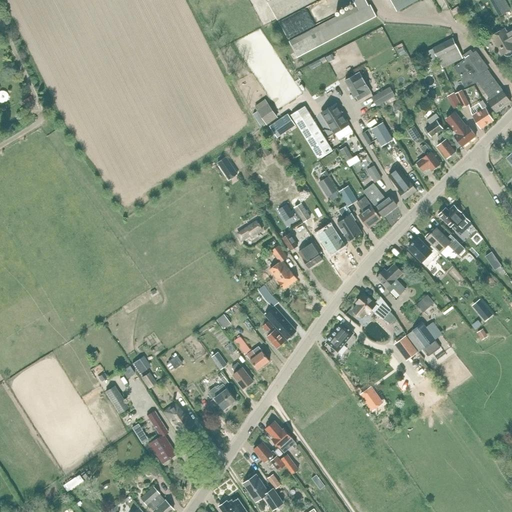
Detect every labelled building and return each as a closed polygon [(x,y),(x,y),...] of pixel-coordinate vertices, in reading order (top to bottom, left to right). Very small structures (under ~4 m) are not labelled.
[(245,0),(250,12),(255,10),(252,2),(257,0),(245,0)] [(266,0),(277,19),(313,0),(266,0)] [(298,58),(372,19),(377,17),(370,5),(368,5),(365,0),(352,0),(356,6),(288,41),(291,46),(298,58)] [(389,0),(396,12),(418,0),(389,0)] [(511,10),(505,0),(489,0),(499,17),(511,10)] [(445,9),(447,15),(456,11),(454,6),(445,9)] [(511,28),(506,32),(504,29),(490,37),(501,56),(503,55),(504,55),(504,56),(505,57),(506,57),(507,57),(507,58),(508,58),(509,57),(510,57),(511,57),(511,56),(511,55),(511,28)] [(484,34),(477,39),(480,43),(487,38),(484,34)] [(442,68),(462,58),(453,38),(432,48),(442,68)] [(510,102),(486,70),(488,68),(475,51),(472,53),(470,50),(462,56),(464,59),(453,68),(459,75),(464,87),(472,84),(478,82),(482,88),(481,88),(489,98),(486,101),(487,101),(496,113),(510,102)] [(318,60),(310,65),(312,69),(321,65),(318,60)] [(359,72),(345,81),(354,97),(356,96),(358,100),(371,93),(359,72)] [(390,87),(372,96),(377,106),(395,97),(390,87)] [(469,105),(463,94),(461,90),(455,93),(457,99),(460,105),(462,108),(463,107),(469,105)] [(457,99),(450,102),(453,109),(460,105),(457,99)] [(268,104),(258,111),(267,124),(277,117),(268,104)] [(335,134),(348,125),(335,104),(322,113),(335,134)] [(304,107),(291,116),(319,160),(333,151),(304,107)] [(481,128),(493,120),(485,108),(473,116),(481,128)] [(431,126),(425,130),(431,137),(442,129),(437,121),(440,119),(436,113),(427,120),(431,126)] [(287,114),(271,125),(278,136),(294,124),(287,114)] [(468,125),(466,127),(462,123),(461,124),(455,115),(448,120),(458,133),(455,136),(462,146),(476,136),(468,125)] [(383,123),(372,129),(382,146),(393,139),(383,123)] [(413,142),(421,137),(414,126),(407,131),(413,142)] [(365,132),(362,134),(368,144),(371,142),(365,132)] [(447,159),(455,152),(441,134),(437,137),(442,143),(437,146),(447,159)] [(271,154),(265,145),(257,150),(263,159),(271,154)] [(431,171),(440,164),(425,145),(421,149),(426,156),(417,163),(424,171),(429,167),(431,171)] [(334,151),(321,160),(325,167),(336,160),(335,159),(338,157),(334,151)] [(226,157),(217,163),(228,180),(237,174),(226,157)] [(328,196),(336,191),(321,165),(317,167),(324,179),(319,182),(328,196)] [(373,165),(366,170),(374,182),(381,178),(373,165)] [(399,167),(388,175),(399,190),(398,191),(405,199),(416,191),(410,182),(399,167)] [(383,216),(397,205),(390,197),(386,200),(374,184),(364,192),(383,216)] [(348,205),(357,200),(349,186),(340,191),(348,205)] [(228,198),(237,193),(234,189),(225,194),(228,198)] [(369,226),(380,218),(365,198),(358,203),(365,212),(361,215),(369,226)] [(291,211),(286,204),(280,209),(285,216),(291,211)] [(304,222),(310,217),(301,204),(295,209),(304,222)] [(344,219),(337,223),(349,241),(362,233),(354,221),(356,220),(351,212),(346,205),(338,210),(344,219)] [(472,224),(463,214),(454,205),(449,211),(446,208),(439,215),(451,227),(452,226),(458,232),(460,235),(466,229),(472,224)] [(324,219),(332,215),(329,210),(321,214),(324,219)] [(268,223),(274,220),(271,213),(264,216),(268,223)] [(256,221),(236,234),(240,240),(250,234),(252,236),(262,230),(256,221)] [(266,226),(269,235),(278,231),(274,223),(266,226)] [(344,245),(331,226),(319,234),(331,254),(335,251),(336,253),(343,248),(342,246),(344,245)] [(437,228),(427,239),(432,244),(441,252),(447,258),(453,251),(458,256),(465,248),(461,244),(451,234),(447,238),(437,228)] [(290,250),(291,249),(298,245),(290,233),(282,238),(290,250)] [(418,238),(408,248),(422,262),(427,266),(434,259),(441,252),(432,244),(428,248),(418,238)] [(315,241),(299,252),(309,268),(322,259),(318,252),(321,251),(315,241)] [(279,245),(277,247),(275,244),(270,247),(273,250),(272,251),(280,262),(270,270),(284,289),(297,280),(282,260),(287,257),(279,245)] [(495,270),(500,266),(501,266),(492,252),(491,253),(485,256),(495,270)] [(400,295),(406,290),(399,283),(395,279),(402,272),(395,264),(387,272),(384,269),(376,277),(390,292),(394,288),(400,295)] [(266,300),(271,296),(264,286),(258,290),(266,300)] [(381,297),(375,304),(364,294),(360,298),(359,297),(356,301),(357,302),(356,303),(358,304),(353,310),(362,318),(367,312),(368,313),(371,310),(383,319),(391,310),(381,297)] [(423,313),(435,303),(428,295),(416,305),(423,313)] [(275,307),(266,315),(287,339),(289,338),(291,338),(295,335),(294,332),(296,331),(275,307)] [(489,310),(481,317),(486,322),(493,315),(489,310)] [(216,320),(223,329),(230,324),(223,315),(216,320)] [(285,341),(273,328),(268,322),(263,326),(268,332),(270,334),(267,337),(277,348),(285,341)] [(422,323),(406,336),(419,352),(422,350),(428,357),(441,347),(435,340),(436,340),(422,323)] [(353,333),(352,333),(350,331),(350,330),(348,328),(347,329),(342,324),(341,324),(341,325),(327,342),(327,341),(326,342),(327,343),(338,352),(352,334),(353,334),(353,333)] [(485,333),(481,328),(476,331),(480,336),(485,333)] [(240,336),(235,340),(246,354),(250,350),(241,337),(240,336)] [(406,336),(394,345),(406,361),(418,352),(406,336)] [(100,357),(96,351),(89,355),(93,361),(100,357)] [(258,370),(270,361),(262,351),(256,355),(253,351),(247,355),(250,360),(258,370)] [(174,369),(182,363),(176,355),(168,361),(169,362),(165,364),(170,371),(174,368),(174,369)] [(227,365),(221,356),(214,361),(220,370),(227,365)] [(142,357),(132,364),(140,374),(149,367),(142,357)] [(244,388),(253,381),(242,368),(238,363),(232,367),(236,372),(233,375),(244,388)] [(157,383),(149,372),(141,377),(148,388),(157,383)] [(229,383),(224,376),(220,379),(226,386),(229,383)] [(224,410),(236,400),(223,384),(217,389),(215,386),(209,391),(210,393),(210,394),(214,399),(215,398),(224,410)] [(115,386),(105,392),(119,413),(128,407),(115,386)] [(369,388),(360,393),(371,408),(379,402),(369,388)] [(193,424),(192,422),(184,410),(181,412),(175,404),(164,412),(179,434),(193,424)] [(126,410),(117,415),(121,424),(130,420),(126,410)] [(167,433),(154,411),(147,416),(160,437),(148,444),(155,454),(156,453),(162,463),(175,454),(163,435),(167,433)] [(286,431),(285,433),(274,421),(265,429),(273,437),(271,439),(284,453),(290,448),(296,443),(286,431)] [(135,427),(132,429),(141,444),(144,442),(135,427)] [(273,450),(271,452),(263,442),(253,450),(264,462),(268,458),(278,470),(285,465),(277,456),(278,456),(273,450)] [(292,474),(298,469),(287,454),(281,459),(292,474)] [(283,503),(279,496),(273,489),(268,492),(256,475),(243,484),(256,502),(264,496),(273,510),(283,503)] [(280,485),(273,475),(268,479),(275,489),(280,485)] [(311,476),(307,479),(314,488),(319,485),(311,476)] [(69,491),(79,483),(75,477),(64,484),(69,491)] [(170,511),(173,510),(161,496),(153,487),(140,499),(149,509),(150,508),(153,511),(170,511)] [(227,501),(219,507),(222,511),(246,511),(238,499),(233,502),(232,500),(228,503),(227,501)]
